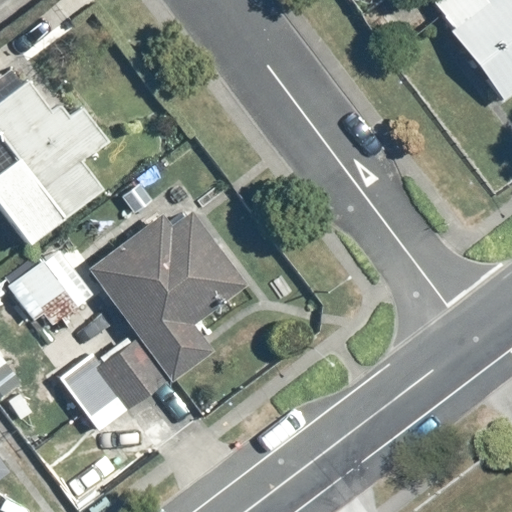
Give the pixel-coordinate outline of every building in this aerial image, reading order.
[(511,0),(479,0),(440,31),(497,103),(511,90),(511,0)] [(0,215),(23,246),(96,192),(75,163),(104,141),(79,108),(60,123),(26,78),(0,97),(0,215)] [(98,365),(89,352),(52,379),(89,430),(202,348),(182,320),(240,279),(194,216),(173,231),(161,215),(142,229),(137,222),(80,262),(126,325),(135,338),(98,365)] [(4,285),(29,320),(38,313),(48,326),(78,305),(74,300),(43,257),(4,285)] [(17,380),(0,391),(0,403),(44,468),(66,453),(17,380)]
